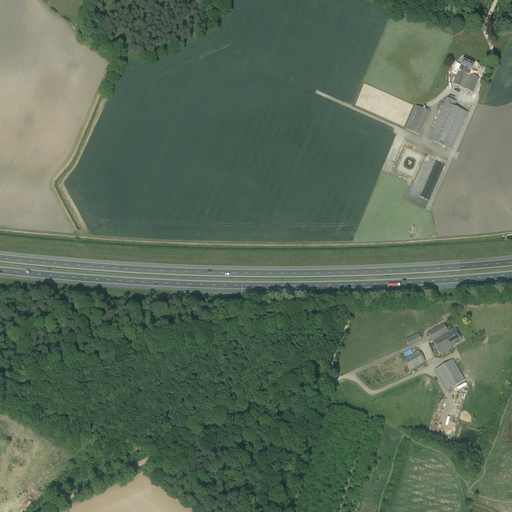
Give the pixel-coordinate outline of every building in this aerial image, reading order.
[(453,69),(458,71),(452,85),(472,94),(479,79),(475,77),(476,72),(472,70),(474,65),(463,61),(461,66),(456,63),(453,69)] [(468,113),(454,106),(456,102),(447,97),(428,139),(452,150),(468,113)] [(416,107),(406,130),(419,136),(429,113),(416,107)] [(413,194),(429,199),(429,197),(427,196),(427,195),(417,192),(419,186),(416,185),(413,194)] [(443,324),(427,333),(432,341),(439,354),(462,341),(455,328),(448,332),(443,324)] [(408,345),(421,340),(419,333),(405,338),(408,345)] [(409,371),(425,361),(419,350),(403,360),(409,371)] [(435,370),(446,390),(465,380),(453,359),(435,370)] [(458,421),(467,393),(458,390),(450,419),(458,421)]
